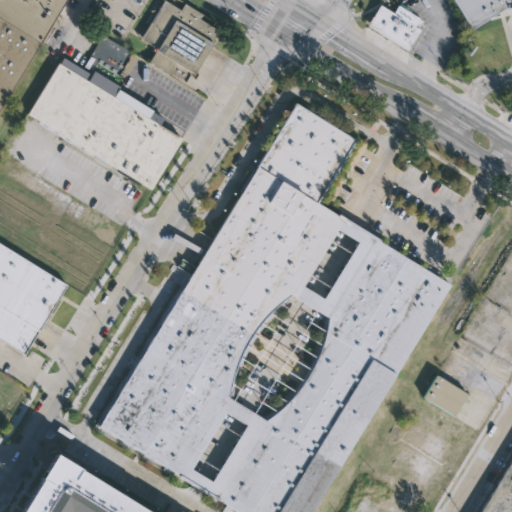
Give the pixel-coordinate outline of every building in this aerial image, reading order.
[(62,0),(55,13),(0,101),(0,0),(62,0)] [(162,0),(178,10),(183,4),(200,15),(197,19),(218,32),(191,75),(173,64),(166,75),(146,63),(154,50),(138,39),(162,0)] [(511,0),(511,3),(470,29),(451,0),(511,0)] [(399,3),(412,11),(410,14),(421,21),(417,29),(420,31),(407,52),(366,27),(368,25),(367,24),(379,5),(392,14),(399,3)] [(56,64),(110,98),(115,90),(151,112),(146,119),(182,141),(151,191),(26,114),(56,64)] [(354,224),(450,285),(309,511),(218,511),(223,505),(197,488),(95,425),(295,103),(353,139),(314,201),(335,214),(336,212),(354,224)] [(21,354),(20,355),(0,342),(0,243),(64,284),(21,354)] [(465,394),(452,416),(421,397),(435,373),(466,393),(465,394)] [(16,511),(53,453),(149,511),(16,511)] [(477,511),(511,456),(511,511),(477,511)]
